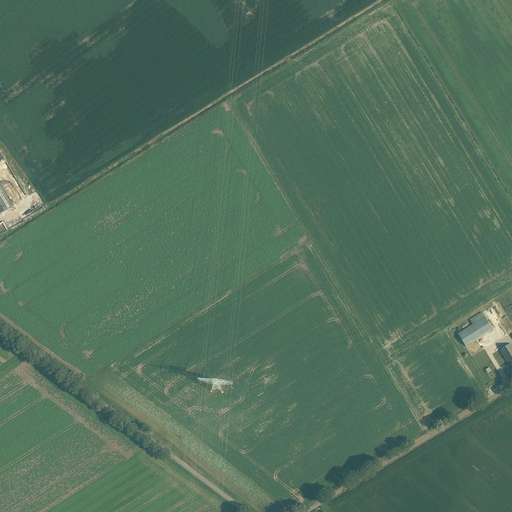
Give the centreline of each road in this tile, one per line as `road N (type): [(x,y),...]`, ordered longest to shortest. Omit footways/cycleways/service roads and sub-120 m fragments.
road 1 (unclassified): [(245,511),(0,325)]
road 2 (unclassified): [(306,511),(511,386)]
